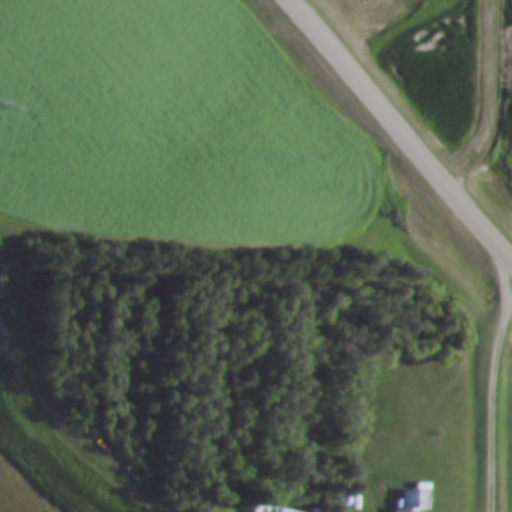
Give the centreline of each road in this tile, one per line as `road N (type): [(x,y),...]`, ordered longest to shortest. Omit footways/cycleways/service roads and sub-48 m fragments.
road 1 (tertiary): [(511,255),(294,0)]
road 2 (track): [(491,0),(490,110),(477,152),(450,185)]
